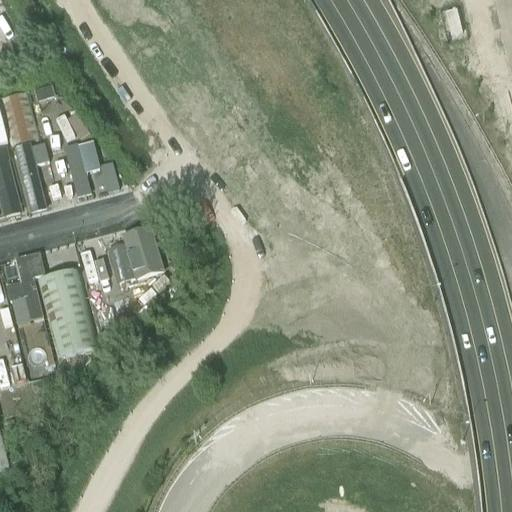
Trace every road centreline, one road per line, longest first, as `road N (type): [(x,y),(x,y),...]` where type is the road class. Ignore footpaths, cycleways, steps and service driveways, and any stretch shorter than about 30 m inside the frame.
road 1 (track): [(90,511),(153,401),(228,328),(248,282),(233,229),(163,141),(74,0)]
road 2 (motorway): [(181,511),(216,460),(238,443),(272,428),(341,417),(416,434),(479,479),(506,511)]
road 3 (motorway): [(353,0),(429,115),(511,273)]
road 4 (residential): [(133,210),(0,246)]
